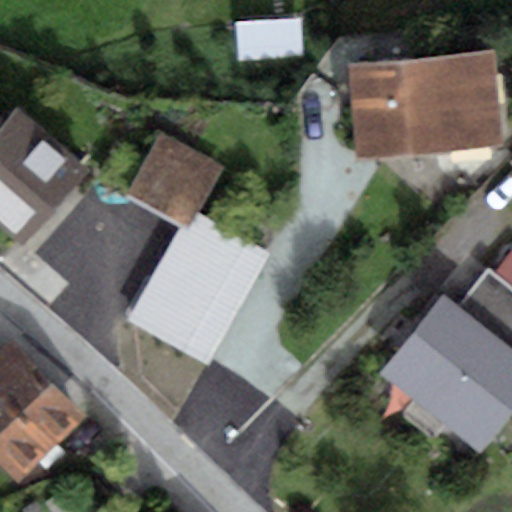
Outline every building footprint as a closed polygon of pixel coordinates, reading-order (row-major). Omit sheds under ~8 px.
[(302,18),(236,23),(239,59),(305,54),(302,18)] [(494,60),(351,71),(358,156),(500,145),(494,60)] [(17,109),(0,128),(0,227),(22,247),(88,170),(17,109)] [(223,167),(161,132),(126,193),(188,229),(196,213),(223,167)] [(188,229),(133,324),(207,367),(271,256),(196,213),(188,229)] [(511,250),(493,273),(511,288),(511,250)] [(488,269),(457,308),(511,350),(511,288),(493,273),(488,269)] [(511,350),(457,308),(443,297),(380,377),(479,454),(511,412),(511,350)] [(12,343),(0,353),(0,461),(17,480),(83,419),(12,343)]
